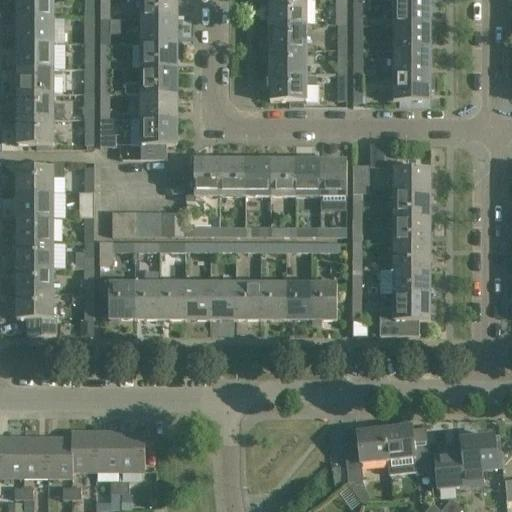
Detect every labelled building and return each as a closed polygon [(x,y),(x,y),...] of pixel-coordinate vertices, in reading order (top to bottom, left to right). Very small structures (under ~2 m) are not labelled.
[(17,0),(17,21),(54,21),(54,0),(17,0)] [(84,0),(84,21),(94,21),(93,0),(84,0)] [(110,21),(109,0),(100,0),(100,21),(110,21)] [(178,21),(177,0),(141,0),(142,21),(178,21)] [(305,2),(269,2),(269,27),(305,27),(305,2)] [(337,27),(347,27),(347,2),(337,2),(337,27)] [(362,2),(353,2),(353,27),(362,27),(362,2)] [(393,27),(430,28),(430,2),(393,2),(393,27)] [(17,46),(54,46),(54,21),(17,21),(17,46)] [(94,46),(94,21),(84,21),(84,46),(94,46)] [(100,46),(110,46),(110,21),(100,21),(100,46)] [(142,46),(178,47),(178,21),(142,21),(142,46)] [(305,27),(269,27),(269,52),(305,52),(305,27)] [(337,52),(347,52),(347,27),(337,27),(337,52)] [(362,27),(353,27),(353,52),(362,52),(362,27)] [(393,52),(430,52),(430,28),(393,27),(393,52)] [(17,71),(54,71),(54,46),(17,46),(17,71)] [(84,71),(94,71),(94,46),(84,46),(84,71)] [(100,71),(110,71),(110,46),(100,46),(100,71)] [(142,71),(178,71),(178,47),(142,46),(142,71)] [(305,52),(269,52),(269,77),(305,77),(305,52)] [(337,77),(347,77),(347,52),(337,52),(337,77)] [(362,52),(353,52),(353,77),(362,77),(362,52)] [(393,77),(430,77),(430,52),(393,52),(393,77)] [(17,71),(17,96),(54,96),(54,95),(62,95),(62,81),(54,81),(54,71),(17,71)] [(84,96),(94,96),(94,71),(84,71),(84,96)] [(100,96),(109,96),(110,71),(100,71),(100,96)] [(178,96),(178,71),(142,71),(142,87),(125,86),(125,97),(142,97),(142,96),(178,96)] [(269,77),(269,103),(305,103),(305,89),(317,89),(317,78),(305,78),(305,77),(269,77)] [(347,77),(337,77),(337,104),(346,104),(347,77)] [(362,104),(362,77),(353,77),(353,104),(362,104)] [(430,79),(430,77),(393,77),(393,92),(387,92),(387,104),(430,104),(430,92),(434,92),(434,79),(430,79)] [(17,122),(54,122),(54,96),(17,96),(17,122)] [(94,122),(94,96),(84,96),(84,122),(94,122)] [(100,122),(109,122),(109,96),(100,96),(100,122)] [(142,122),(178,122),(178,96),(142,96),(142,97),(142,122)] [(54,122),(17,122),(17,148),(54,148),(54,122)] [(94,148),(94,122),(84,122),(84,148),(94,148)] [(109,122),(100,122),(100,150),(116,150),(116,122),(109,122)] [(131,122),(131,148),(141,148),(141,152),(141,162),(167,162),(167,152),(167,148),(177,148),(178,122),(142,122),(131,122)] [(382,169),(382,146),(368,146),(367,169),(382,169)] [(220,198),(220,163),(194,163),(194,173),(188,172),(188,199),(188,205),(196,205),(196,198),(220,198)] [(245,199),(245,163),(220,163),(220,198),(245,199)] [(270,163),(245,163),(245,199),(270,199),(270,163)] [(295,199),(295,163),(270,163),(270,199),(295,199)] [(320,199),(320,163),(295,163),(295,199),(320,199)] [(320,163),(320,199),(347,199),(347,163),(320,163)] [(17,169),(17,195),(53,195),(53,180),(64,180),(64,165),(53,165),(53,169),(17,169)] [(363,196),(363,197),(368,197),(368,169),(353,169),(353,196),(363,196)] [(84,170),(84,195),(94,195),(94,170),(84,170)] [(394,196),(430,196),(430,170),(394,170),(394,196)] [(17,220),(53,220),(53,195),(17,195),(17,220)] [(94,220),(94,195),(84,195),(79,195),(79,220),(84,220),(94,220)] [(363,222),(363,197),(363,196),(353,196),(353,222),(363,222)] [(394,196),(393,222),(430,222),(430,196),(394,196)] [(112,239),(124,240),(124,216),(112,216),(112,239)] [(124,216),(124,240),(136,240),(136,216),(124,216)] [(136,216),(136,240),(148,240),(148,216),(136,216)] [(160,240),(160,216),(148,216),(148,240),(160,240)] [(172,240),(172,216),(160,216),(160,240),(172,240)] [(172,216),(172,240),(185,240),(184,216),(172,216)] [(53,245),(53,220),(17,220),(17,245),(53,245)] [(84,245),(94,245),(94,220),(84,220),(84,245)] [(352,247),(363,247),(363,222),(353,222),(352,247)] [(430,222),(393,222),(393,247),(430,247),(430,222)] [(219,240),(219,230),(193,230),(193,240),(219,240)] [(245,240),(245,230),(219,230),(219,240),(245,240)] [(269,230),(245,230),(245,240),(269,240),(269,230)] [(295,240),(295,230),(269,230),(269,240),(295,240)] [(320,240),(320,230),(295,230),(295,240),(320,240)] [(320,230),(320,240),(346,240),(346,230),(320,230)] [(17,271),(53,271),(53,245),(17,245),(17,271)] [(93,271),(94,245),(84,245),(84,255),(75,255),(75,271),(83,272),(84,271),(93,271)] [(113,257),(135,257),(135,246),(112,246),(100,246),(100,270),(113,270),(113,257)] [(135,246),(135,257),(160,257),(160,246),(135,246)] [(160,257),(185,257),(185,247),(160,246),(160,257)] [(185,247),(185,257),(211,257),(211,247),(185,247)] [(211,257),(236,257),(236,247),(211,247),(211,257)] [(236,257),(261,257),(261,247),(236,247),(236,257)] [(261,257),(286,258),(286,247),(261,247),(261,257)] [(286,258),(311,258),(311,247),(286,247),(286,258)] [(337,247),(311,247),(311,258),(337,258),(337,247)] [(352,272),(362,272),(363,247),(352,247),(352,272)] [(430,247),(393,247),(393,272),(430,272),(430,247)] [(17,295),(53,295),(53,271),(17,271),(17,295)] [(83,295),(93,295),(93,271),(84,271),(83,272),(83,295)] [(352,297),(362,297),(362,272),(352,272),(352,297)] [(430,272),(393,272),(393,297),(429,297),(430,272)] [(109,321),(135,321),(135,285),(109,285),(109,321)] [(160,285),(135,285),(135,321),(160,322),(160,285)] [(160,322),(185,322),(185,286),(160,285),(160,322)] [(185,286),(185,322),(211,322),(211,286),(185,286)] [(211,322),(236,322),(236,286),(211,286),(211,322)] [(236,322),(261,322),(261,286),(236,286),(236,322)] [(261,322),(286,322),(286,286),(261,286),(261,322)] [(286,322),(311,322),(311,286),(286,286),(286,322)] [(337,286),(311,286),(311,322),(337,322),(337,286)] [(56,321),(53,321),(53,295),(17,295),(17,322),(28,322),(28,338),(56,338),(56,321)] [(93,323),(93,295),(83,295),(83,323),(93,323)] [(362,297),(352,297),(352,323),(362,323),(362,297)] [(429,323),(429,297),(393,297),(393,312),(379,312),(379,339),(419,339),(419,323),(429,323)] [(412,427),(384,430),(388,462),(389,462),(390,477),(417,474),(417,477),(432,475),(429,448),(414,449),(412,427)] [(359,455),(346,456),(348,484),(364,482),(363,465),(388,462),(384,430),(356,433),(359,455)] [(72,474),(95,474),(96,434),(71,434),(71,440),(71,474),(72,474)] [(96,434),(95,474),(120,474),(120,434),(96,434)] [(145,434),(120,434),(120,474),(145,474),(145,434)] [(498,471),(494,437),(461,441),(463,452),(435,455),(439,490),(483,485),(482,472),(498,471)] [(0,480),(23,481),(23,441),(0,440),(0,480)] [(23,481),(47,481),(47,440),(23,441),(23,481)] [(71,440),(47,440),(47,481),(72,480),(72,474),(71,474),(71,440)] [(120,496),(120,484),(111,484),(111,496),(120,496)] [(120,484),(120,496),(129,496),(129,484),(120,484)] [(15,502),(23,502),(23,490),(15,490),(15,502)] [(23,490),(23,502),(33,502),(33,490),(23,490)] [(63,502),(71,502),(71,490),(63,490),(63,502)] [(81,490),(71,490),(71,502),(81,502),(81,490)] [(464,511),(452,501),(442,511),(464,511)]
